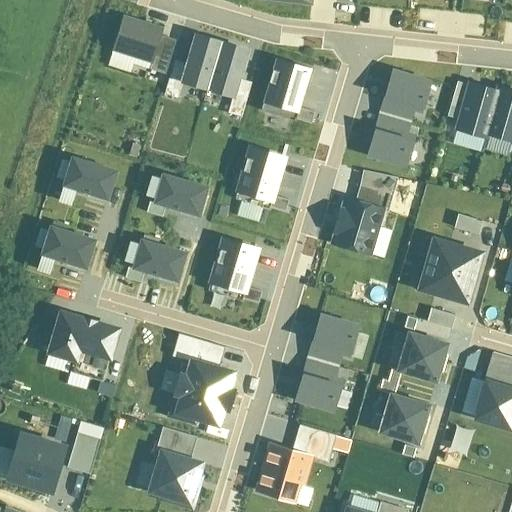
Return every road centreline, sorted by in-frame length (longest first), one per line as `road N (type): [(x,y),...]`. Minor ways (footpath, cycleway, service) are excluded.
road 1 (residential): [(370,35),(268,352)]
road 2 (residential): [(172,0),(370,35)]
road 3 (residential): [(102,293),(268,352)]
road 4 (residential): [(268,352),(220,511)]
road 5 (residential): [(370,35),(511,61)]
